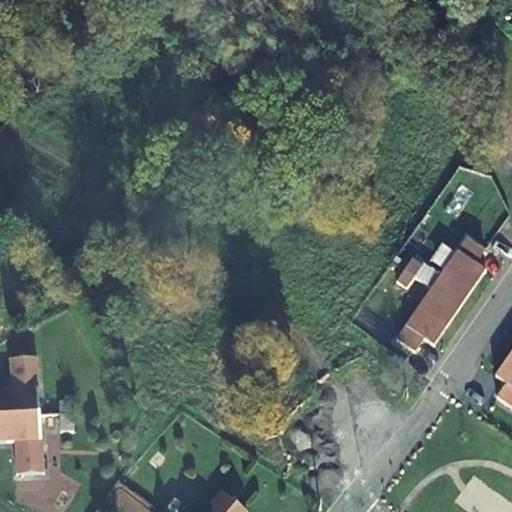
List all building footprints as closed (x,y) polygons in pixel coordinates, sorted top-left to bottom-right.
[(444,66),(420,78),(431,98),(453,86),(444,66)] [(376,233),(392,244),(408,225),(393,213),(376,233)] [(482,230),(437,291),(464,312),(501,264),(491,256),(500,244),(482,230)] [(407,298),(421,280),(408,269),(394,288),(407,298)] [(434,350),(464,312),(437,291),(397,341),(415,355),(425,342),(434,350)] [(0,397),(0,425),(39,424),(39,366),(30,365),(30,347),(14,347),(13,398),(0,397)] [(511,410),(511,357),(498,379),(508,386),(498,400),(511,410)] [(54,413),(54,424),(72,424),(71,406),(61,406),(61,413),(54,413)] [(38,477),(39,424),(0,425),(0,445),(17,446),(16,477),(38,477)] [(218,511),(244,511),(223,495),(213,507),(218,511)] [(176,501),(166,511),(181,511),(184,508),(176,501)]
